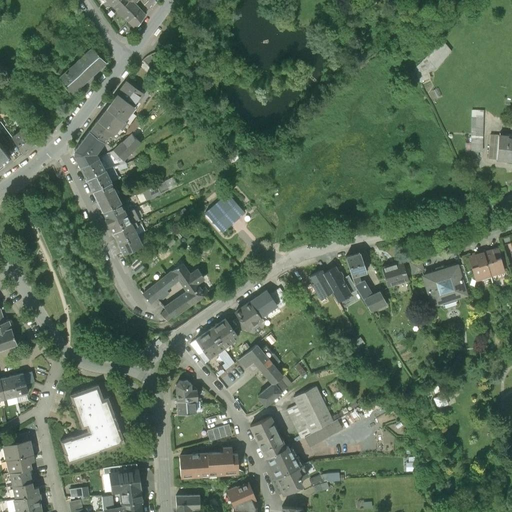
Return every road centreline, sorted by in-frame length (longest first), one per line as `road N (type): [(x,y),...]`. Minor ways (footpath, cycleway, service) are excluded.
road 1 (residential): [(511,198),(443,223),(289,257),(172,341)]
road 2 (residential): [(271,511),(236,416),(172,341)]
road 3 (residential): [(57,144),(128,293),(152,312)]
road 4 (tertiary): [(145,376),(158,400),(166,511)]
